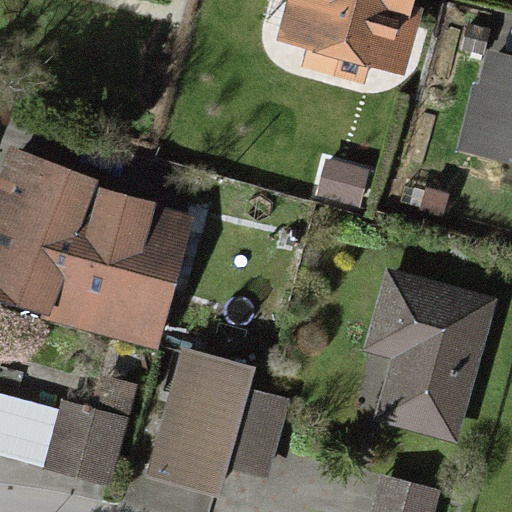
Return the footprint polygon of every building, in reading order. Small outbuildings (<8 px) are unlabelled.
[(287,0),(281,24),(396,55),(411,0),(287,0)] [(511,157),(511,67),(475,58),(453,142),(511,157)] [(0,278),(150,323),(194,175),(0,117),(0,278)] [(378,411),(444,430),(482,299),(379,270),(354,358),(390,369),(378,411)] [(181,343),(144,475),(211,494),(222,455),(260,465),(271,425),(234,414),(248,362),(181,343)] [(0,366),(0,415),(29,425),(43,380),(0,366)] [(95,446),(113,391),(46,370),(43,380),(29,425),(95,446)] [(374,477),(366,511),(424,511),(429,489),(374,477)]
